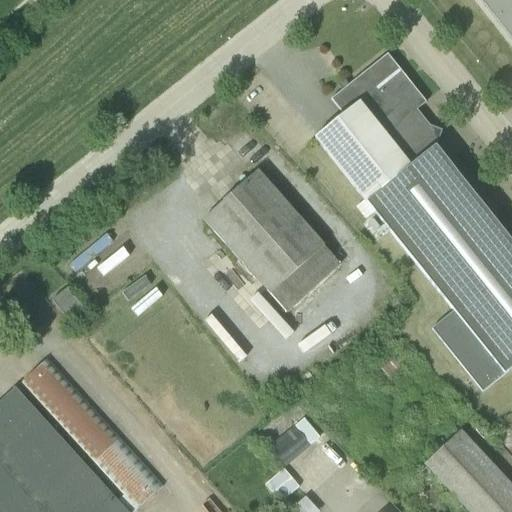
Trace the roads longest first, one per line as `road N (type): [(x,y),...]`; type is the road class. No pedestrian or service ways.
road 1 (unclassified): [(303,0),(0,244)]
road 2 (unclassified): [(511,155),(385,0)]
